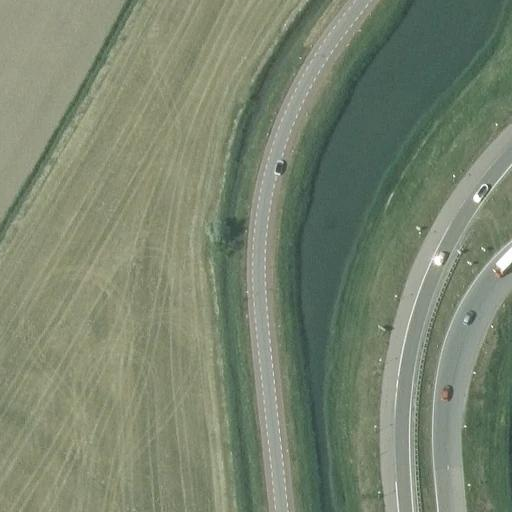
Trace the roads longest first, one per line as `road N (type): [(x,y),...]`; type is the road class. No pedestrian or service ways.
road 1 (tertiary): [(366,0),(330,45),(286,130),(262,209),(261,284),(283,511)]
road 2 (motorway): [(511,153),(471,202),(412,330),(401,455),(406,511)]
road 3 (motorway): [(445,511),(442,397),(453,345),(470,306),(511,255)]
